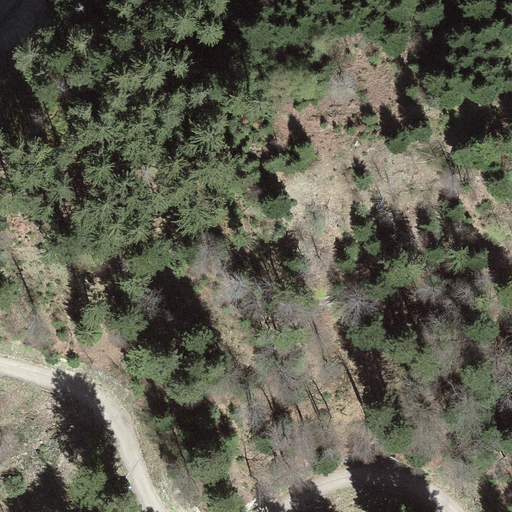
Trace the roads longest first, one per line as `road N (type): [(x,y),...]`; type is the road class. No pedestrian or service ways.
road 1 (track): [(157,511),(125,434),(102,404),(0,365)]
road 2 (track): [(451,511),(409,485),(362,476),(322,485),(280,511)]
